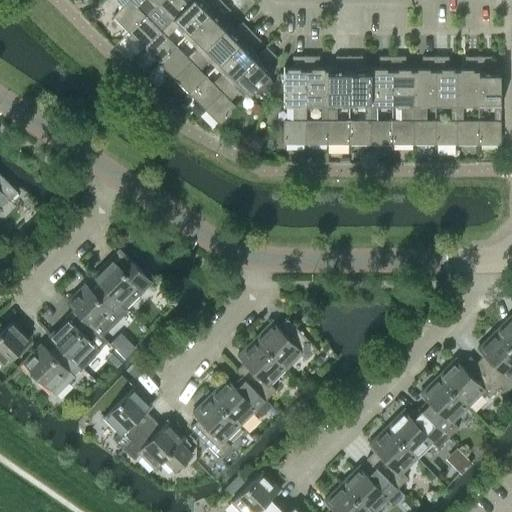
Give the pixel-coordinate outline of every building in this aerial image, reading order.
[(127,32),(159,0),(142,0),(136,6),(129,0),(128,0),(112,16),(127,32)] [(190,0),(159,0),(127,32),(143,47),(190,0)] [(190,0),(143,47),(158,62),(175,45),(167,37),(176,28),(184,36),(220,0),(190,0)] [(230,10),(220,0),(184,36),(196,48),(186,57),(175,45),(158,62),(174,78),(228,23),(222,18),(230,10)] [(174,78),(189,93),(206,76),(199,70),(209,61),(215,67),(251,31),(242,22),(234,29),(228,23),(174,78)] [(259,54),(258,54),(253,48),(260,41),(251,31),(215,67),(221,73),(212,83),(206,76),(189,93),(204,108),(259,54)] [(268,64),(276,56),(266,46),(258,54),(259,54),(204,108),(220,124),(236,107),(230,100),(239,91),(246,98),(274,70),(268,64)] [(283,143),(306,143),(306,120),(305,120),(305,107),(306,107),(306,56),(292,56),(292,66),(283,68),(283,106),(293,106),(293,120),(283,120),(283,143)] [(318,56),(306,56),(306,107),(321,107),(321,120),(306,120),(306,143),(327,144),(327,67),(318,66),(318,56)] [(335,67),(327,67),(327,144),(349,144),(349,120),(336,120),(336,107),(349,107),(349,56),(335,56),(335,67)] [(370,67),(361,67),(361,56),(349,56),(349,107),(364,107),(364,120),(349,120),(349,144),(370,144),(370,67)] [(378,67),(370,67),(370,144),(391,144),(391,120),(376,120),(376,107),(391,107),(392,56),(378,56),(378,67)] [(405,56),(392,56),(391,107),(401,107),(400,120),(391,120),(391,144),(413,144),(413,67),(405,67),(405,56)] [(421,67),(413,67),(413,144),(435,144),(435,120),(425,120),(425,107),(435,107),(435,56),(421,56),(421,67)] [(448,56),(435,56),(435,107),(450,107),(450,120),(435,120),(435,144),(457,144),(457,67),(448,67),(448,56)] [(457,144),(479,144),(479,120),(462,120),(462,107),(479,107),(479,56),(465,56),(465,67),(457,67),(457,144)] [(479,120),(479,144),(500,144),(500,67),(491,67),(491,56),(479,56),(479,107),(493,107),(493,120),(479,120)] [(0,201),(5,197),(8,201),(17,192),(0,174),(0,201)] [(93,275),(106,288),(125,308),(143,290),(142,290),(151,281),(132,262),(123,270),(110,257),(93,275)] [(128,311),(125,308),(106,288),(97,296),(84,283),(66,301),(88,322),(102,337),(128,311)] [(511,314),(511,313),(494,331),(511,349),(511,314)] [(107,341),(102,337),(88,322),(79,331),(66,318),(49,335),(62,348),(81,367),(81,368),(99,350),(98,350),(107,341)] [(271,320),(254,338),(284,368),(299,353),(305,359),(316,348),(286,318),(278,327),(271,320)] [(30,337),(13,320),(0,332),(0,362),(2,365),(30,337)] [(469,356),(504,393),(511,384),(511,379),(509,376),(511,373),(511,349),(494,331),(476,348),(483,354),(475,362),(469,356)] [(235,370),(271,406),(271,405),(265,399),(275,389),(269,383),(284,368),(254,338),(236,355),(243,361),(235,370)] [(81,367),(62,348),(53,357),(40,344),(23,361),(55,394),(73,376),(72,376),(81,367)] [(454,358),(443,369),(437,375),(467,406),(482,391),(488,397),(498,387),(504,393),(469,356),(460,364),(454,358)] [(209,394),(239,425),(254,410),(260,416),(271,406),(235,370),(241,376),(233,384),(226,377),(209,394)] [(467,406),(437,375),(419,393),(426,399),(417,407),(447,437),(458,427),(452,421),(467,406)] [(123,448),(153,418),(145,410),(151,404),(133,386),(103,417),(118,432),(112,438),(123,448)] [(239,425),(209,394),(191,412),(198,418),(189,427),(219,457),(230,446),(224,440),(239,425)] [(447,437),(417,407),(409,415),(403,409),(385,426),(416,457),(431,442),(437,448),(447,437)] [(153,418),(123,448),(133,459),(139,453),(154,468),(163,460),(174,471),(191,454),(180,443),(185,438),(167,420),(161,426),(153,418)] [(416,457),(385,426),(368,443),(374,450),(366,458),(402,494),(403,494),(397,488),(407,477),(401,472),(416,457)] [(340,483),(369,511),(371,511),(386,499),(391,505),(402,494),(366,458),(372,464),(364,472),(358,465),(340,483)] [(271,511),(281,503),(273,495),(279,489),(262,471),(231,501),(241,511),(271,511)] [(369,511),(340,483),(323,500),(329,506),(323,511),(369,511)] [(302,511),(295,505),(289,511),(281,503),(271,511),(302,511)]
